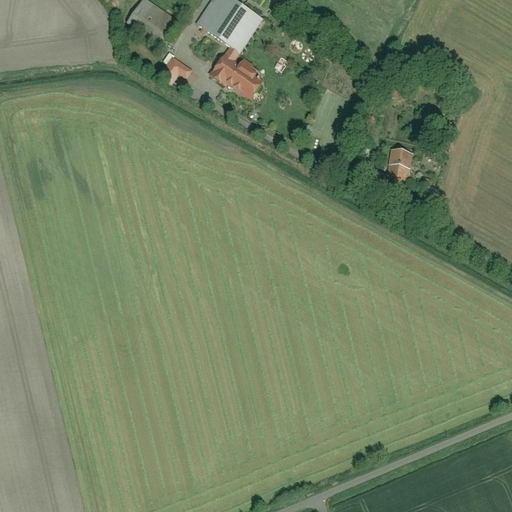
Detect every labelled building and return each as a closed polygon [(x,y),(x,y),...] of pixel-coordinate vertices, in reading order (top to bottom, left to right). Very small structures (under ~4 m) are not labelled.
[(260,20),(229,0),(213,0),(197,26),(229,47),(212,73),(247,96),(258,79),(233,63),(260,20)] [(146,2),(131,24),(165,47),(179,25),(146,2)] [(171,51),(157,79),(169,86),(175,76),(186,82),(195,64),(171,51)] [(328,55),(324,62),(333,69),(338,62),(328,55)] [(408,155),(392,152),(387,182),(403,185),(408,155)] [(428,189),(421,186),(412,206),(419,209),(428,189)]
